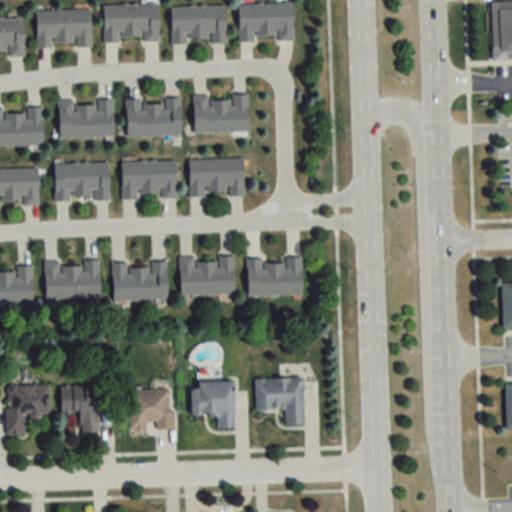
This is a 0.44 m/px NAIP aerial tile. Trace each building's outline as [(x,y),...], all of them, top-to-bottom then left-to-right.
[(511,0),(490,1),(491,60),(511,59),(511,0)] [(158,41),(156,2),(101,4),(103,43),(158,41)] [(237,40),(292,40),(292,2),(237,3),(237,40)] [(169,5),(169,43),(225,42),(224,4),(169,5)] [(34,10),(35,47),(90,46),(90,9),(34,10)] [(0,17),(0,56),(23,56),(22,18),(0,17)] [(246,133),(246,95),(192,96),(192,133),(246,133)] [(180,99),(124,99),(124,136),(180,136),(180,99)] [(113,138),(112,101),(73,102),(73,100),(56,100),(57,139),(113,138)] [(0,110),(0,146),(42,146),(41,108),(25,108),(25,110),(0,110)] [(243,195),(242,158),(187,159),(187,196),(243,195)] [(175,198),(175,160),(120,161),(120,198),(175,198)] [(53,163),(53,200),(108,200),(107,162),(53,163)] [(37,168),(0,168),(0,205),(37,205),(37,168)] [(177,258),(178,294),(233,293),(232,255),(217,256),(217,257),(177,258)] [(301,295),(301,258),(246,258),(246,295),(301,295)] [(44,299),(99,298),(99,261),(43,262),(44,299)] [(166,299),(166,262),(110,263),(111,300),(166,299)] [(31,266),(0,267),(0,304),(32,304),(31,266)] [(511,329),(511,281),(500,282),(501,330),(511,329)] [(284,425),(303,425),(302,378),(254,379),(254,410),(283,410),(284,425)] [(511,428),(511,380),(503,381),(504,428),(511,428)] [(232,382),(189,382),(189,417),(215,417),(215,427),(232,427),(232,382)] [(5,385),(5,435),(23,434),(23,415),(49,415),(48,385),(5,385)] [(96,385),(59,385),(60,413),(78,413),(78,433),(96,433),(96,385)] [(171,429),(171,390),(128,390),(128,430),(171,429)]
